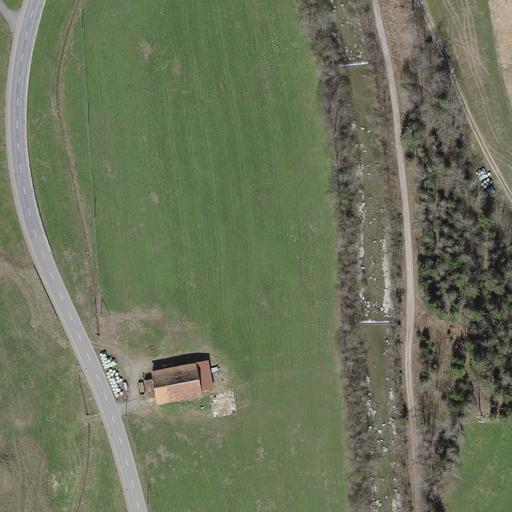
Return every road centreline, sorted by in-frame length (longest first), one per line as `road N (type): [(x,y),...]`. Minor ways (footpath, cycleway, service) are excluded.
road 1 (secondary): [(36,0),(15,109),(17,163),(29,217),(138,511)]
road 2 (track): [(422,511),(395,98),(368,0)]
